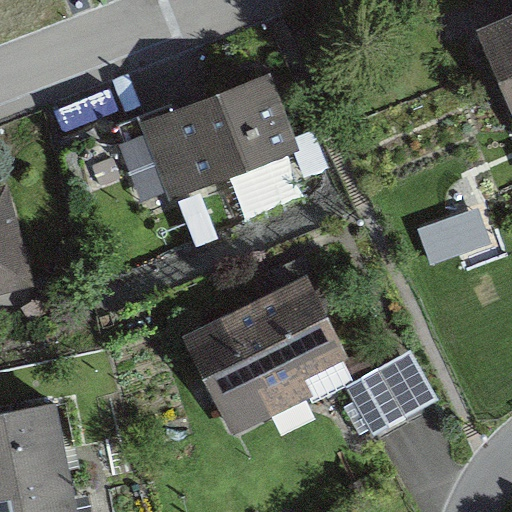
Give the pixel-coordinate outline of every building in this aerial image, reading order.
[(511,16),(475,30),(511,125),(511,16)] [(266,73),(138,120),(168,199),(295,151),(266,73)] [(10,183),(0,186),(0,293),(36,284),(10,183)] [(306,275),(183,332),(229,430),(313,391),(304,372),(343,355),(306,275)] [(406,416),(381,373),(352,389),(378,433),(406,416)] [(74,511),(54,400),(0,409),(0,511),(74,511)]
